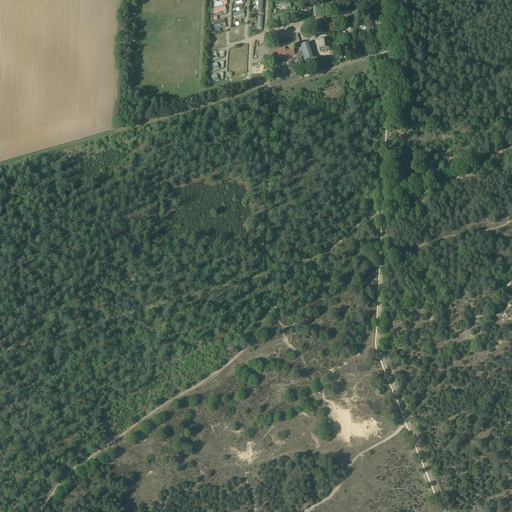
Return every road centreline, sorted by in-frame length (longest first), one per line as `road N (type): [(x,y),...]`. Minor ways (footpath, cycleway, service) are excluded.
road 1 (track): [(391,51),(379,341),(445,511)]
road 2 (track): [(38,511),(64,474),(239,356),(303,257)]
road 3 (track): [(262,269),(0,353)]
road 4 (track): [(0,163),(254,90)]
road 5 (track): [(511,147),(374,202),(330,247),(303,257)]
road 6 (track): [(254,90),(391,51),(394,0)]
road 7 (track): [(267,86),(262,269)]
